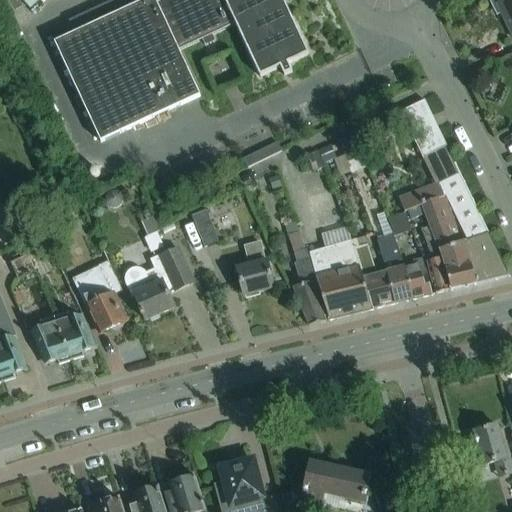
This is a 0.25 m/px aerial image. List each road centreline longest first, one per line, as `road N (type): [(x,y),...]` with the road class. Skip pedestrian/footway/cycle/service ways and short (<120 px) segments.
road 1 (residential): [(0,475),(303,388),(322,353)]
road 2 (tertiary): [(0,440),(322,353)]
road 3 (residential): [(511,212),(416,24)]
road 4 (unclassified): [(445,511),(400,335)]
